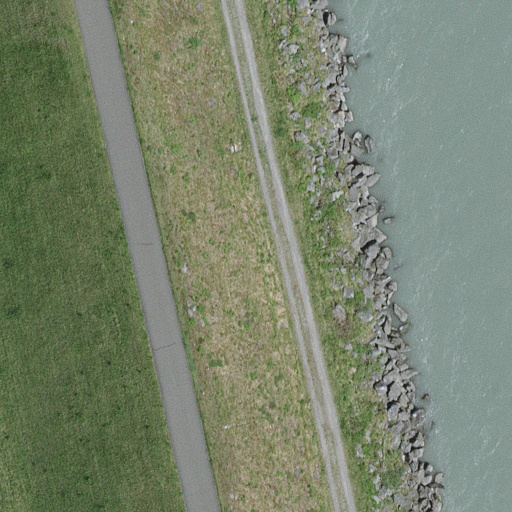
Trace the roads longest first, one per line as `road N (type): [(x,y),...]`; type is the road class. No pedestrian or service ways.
road 1 (track): [(229,0),(344,511)]
road 2 (track): [(91,0),(203,511)]
